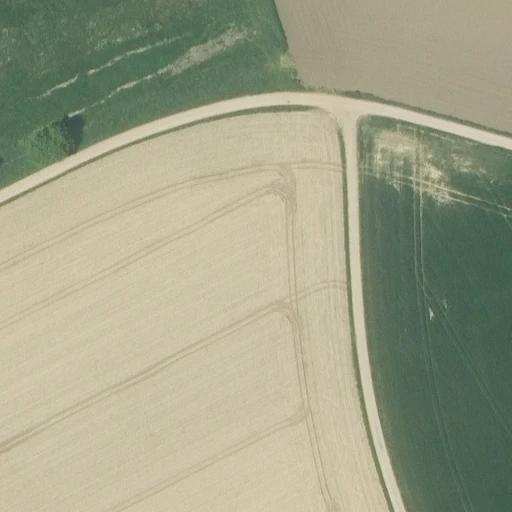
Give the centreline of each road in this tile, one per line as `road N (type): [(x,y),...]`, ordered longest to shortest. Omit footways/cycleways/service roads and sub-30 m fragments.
road 1 (track): [(396,511),(369,411),(355,291),(350,107)]
road 2 (track): [(350,107),(243,104),(165,125),(0,201)]
road 3 (track): [(350,107),(511,147)]
